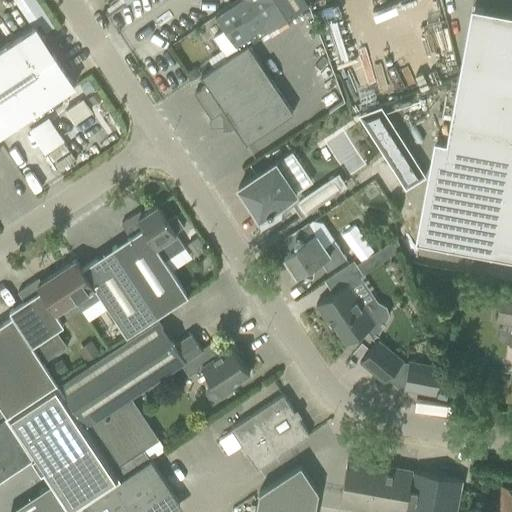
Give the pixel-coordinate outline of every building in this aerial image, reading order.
[(226,58),(247,44),(267,31),(308,3),(306,0),(236,0),(215,15),(225,30),(213,38),(226,58)] [(511,14),(471,7),(446,142),(434,140),(415,241),(511,259),(511,14)] [(34,26),(0,48),(0,133),(74,86),(34,26)] [(292,111),(247,44),(226,58),(201,75),(206,83),(193,92),(208,114),(209,113),(211,116),(208,118),(209,126),(222,125),(223,128),(230,128),(233,125),(245,143),(262,131),(292,111)] [(195,68),(186,74),(191,82),(200,75),(195,68)] [(76,88),(49,106),(81,156),(113,135),(90,100),(86,103),(76,88)] [(358,113),(370,133),(405,187),(425,174),(390,120),(381,104),(358,113)] [(25,128),(40,151),(61,138),(47,115),(25,128)] [(295,192),(275,162),(238,186),(251,207),(252,206),(258,216),(267,210),(268,211),(273,208),(272,207),(295,192)] [(301,212),(344,184),(335,171),(293,199),(301,212)] [(157,205),(138,217),(137,218),(156,246),(165,261),(185,247),(175,232),(183,227),(175,215),(167,220),(157,205)] [(129,236),(114,246),(159,314),(188,295),(165,261),(156,246),(137,218),(138,217),(135,213),(121,223),(129,236)] [(283,255),(294,271),(306,262),(309,267),(318,261),(321,262),(327,270),(343,259),(346,257),(334,239),(324,245),(310,224),(304,228),(286,240),(292,249),(283,255)] [(159,314),(114,246),(81,267),(101,297),(126,336),(153,318),(159,314)] [(101,297),(81,267),(76,258),(56,271),(74,299),(81,309),(81,310),(101,297)] [(353,260),(343,267),(352,281),(363,274),(353,260)] [(35,279),(17,291),(24,300),(32,295),(55,330),(63,324),(61,322),(64,320),(58,310),(74,299),(56,271),(38,284),(35,279)] [(347,282),(329,294),(315,304),(325,317),(328,315),(346,341),(365,328),(372,338),(377,334),(389,315),(386,306),(378,301),(369,304),(364,307),(347,282)] [(32,295),(24,300),(9,310),(12,315),(12,316),(42,361),(66,346),(55,330),(32,295)] [(511,345),(511,367),(510,378),(511,378),(511,297),(502,296),(497,320),(498,320),(496,330),(498,330),(498,333),(498,335),(499,337),(500,339),(503,341),(508,343),(508,345),(511,345)] [(56,382),(53,379),(46,368),(42,361),(12,316),(0,323),(0,405),(6,415),(56,382)] [(158,438),(130,396),(180,362),(188,375),(201,367),(211,382),(207,384),(205,389),(205,393),(208,397),(213,399),(218,398),(234,387),(232,384),(249,373),(231,345),(220,352),(212,340),(201,348),(191,333),(175,344),(158,320),(142,331),(89,365),(89,364),(57,385),(113,468),(158,438)] [(377,339),(360,360),(384,381),(387,377),(394,384),(404,385),(404,388),(435,393),(440,366),(409,360),(408,365),(402,364),(399,362),(402,359),(377,339)] [(98,353),(90,341),(80,348),(87,360),(98,353)] [(46,368),(53,379),(67,370),(60,359),(46,368)] [(70,511),(120,479),(113,468),(57,385),(56,382),(6,415),(5,416),(0,418),(0,478),(32,457),(67,511),(70,511)] [(282,394),(230,428),(257,468),(309,434),(308,432),(282,394)] [(455,511),(461,478),(414,470),(414,471),(412,471),(412,470),(347,458),(339,502),(392,511),(455,511)] [(120,479),(70,511),(165,511),(179,503),(150,459),(120,479)] [(511,511),(511,486),(502,484),(498,504),(497,511),(511,511)]
